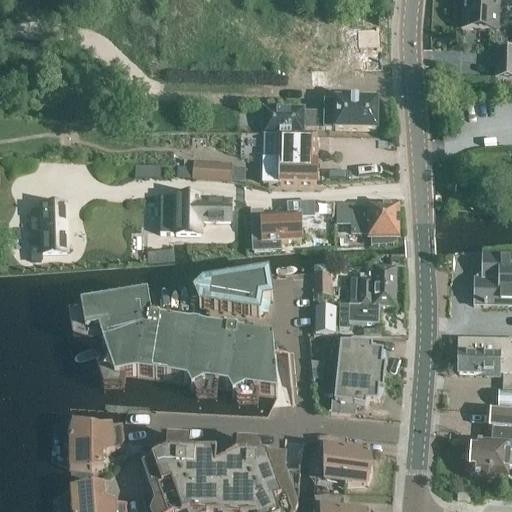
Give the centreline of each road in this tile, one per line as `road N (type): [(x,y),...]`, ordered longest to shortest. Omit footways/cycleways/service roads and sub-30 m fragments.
road 1 (tertiary): [(419,439),(425,322),(413,0)]
road 2 (residential): [(301,433),(138,428)]
road 3 (residential): [(301,433),(284,288)]
